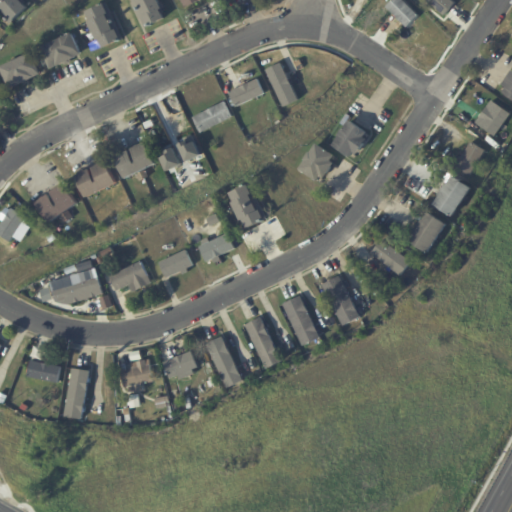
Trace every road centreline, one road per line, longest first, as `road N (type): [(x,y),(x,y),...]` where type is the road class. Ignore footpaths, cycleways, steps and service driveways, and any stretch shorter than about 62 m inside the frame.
road 1 (residential): [(0,300),(70,331),(130,332),(301,258),(367,204),(498,0)]
road 2 (residential): [(0,169),(60,125),(286,25),(313,21),(437,95)]
